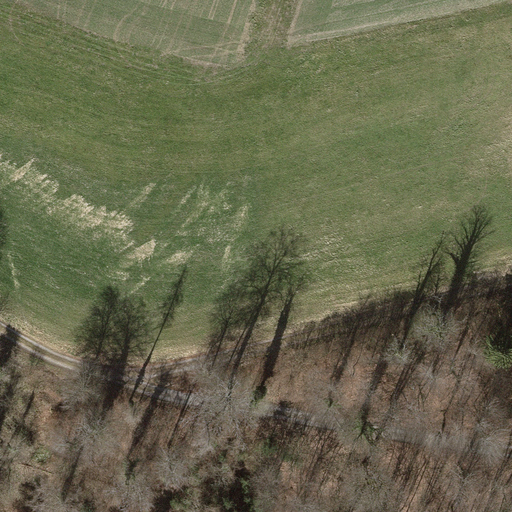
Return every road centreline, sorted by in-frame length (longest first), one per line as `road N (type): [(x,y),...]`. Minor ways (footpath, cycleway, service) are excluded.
road 1 (track): [(511,456),(110,387),(0,330)]
road 2 (track): [(511,284),(110,387)]
